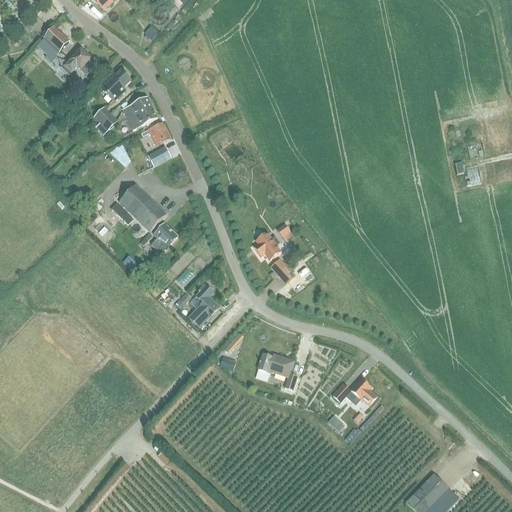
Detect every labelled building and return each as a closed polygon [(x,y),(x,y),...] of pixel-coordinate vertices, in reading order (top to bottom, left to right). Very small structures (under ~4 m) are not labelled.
[(104,13),(116,0),(91,0),(104,13)] [(176,0),(174,3),(179,8),(184,3),(180,0),(176,0)] [(15,9),(7,1),(0,7),(0,8),(8,17),(15,9)] [(151,28),(146,33),(154,40),(159,34),(151,28)] [(51,63),(70,43),(55,29),(37,48),(47,57),(45,59),(51,63)] [(90,73),(95,68),(89,63),(91,61),(81,52),(68,65),(66,63),(61,69),(69,77),(78,68),(81,71),(84,68),(90,73)] [(121,72),(102,91),(114,104),(126,93),(123,90),(131,83),(121,72)] [(147,100),(123,112),(129,122),(133,132),(141,128),(157,121),(147,100)] [(102,124),(110,116),(105,110),(97,118),(102,124)] [(118,123),(115,120),(110,116),(102,124),(98,127),(103,132),(106,128),(109,131),(118,123)] [(163,124),(149,132),(157,148),(171,141),(163,124)] [(127,143),(122,146),(125,151),(130,148),(127,143)] [(478,144),(464,146),(466,159),(480,157),(478,144)] [(148,158),(152,165),(154,169),(171,159),(165,148),(148,158)] [(455,166),(457,176),(464,175),(462,164),(455,166)] [(149,236),(167,217),(136,187),(119,204),(149,236)] [(135,223),(119,207),(114,212),(129,228),(135,223)] [(157,240),(151,247),(161,256),(178,239),(165,226),(154,237),(157,240)] [(282,239),(290,233),(286,227),(277,232),(282,239)] [(275,241),(280,237),(275,230),(270,234),(275,241)] [(259,246),(254,249),(261,259),(265,256),(269,262),(281,253),(277,248),(272,240),(267,234),(256,242),(259,246)] [(149,236),(140,245),(144,248),(153,239),(149,236)] [(128,255),(122,263),(131,271),(138,264),(128,255)] [(282,281),(290,273),(280,262),(271,269),(282,281)] [(325,277),(329,273),(325,268),(321,272),(325,277)] [(196,298),(189,305),(196,312),(189,320),(200,330),(210,319),(219,309),(209,299),(214,295),(206,288),(196,298)] [(185,296),(175,307),(180,312),(190,300),(185,296)] [(219,323),(216,327),(219,330),(228,319),(224,316),(219,322),(219,323)] [(239,335),(225,352),(230,355),(243,339),(239,335)] [(293,393),(298,378),(290,376),(294,363),(279,359),(278,362),(273,360),(273,359),(263,356),(258,372),(270,376),(271,374),(289,380),(285,390),(293,393)] [(236,363),(223,359),(221,365),(218,364),(217,366),(220,368),(220,369),(233,373),(236,363)] [(377,400),(369,393),(371,390),(362,382),(351,393),(344,387),(333,399),(340,405),(346,399),(356,407),(361,402),(369,409),(377,400)] [(360,414),(354,422),(357,425),(364,418),(360,414)] [(341,425),(335,431),(339,435),(344,429),(341,425)] [(406,505),(413,511),(427,511),(449,491),(434,476),(406,505)]
